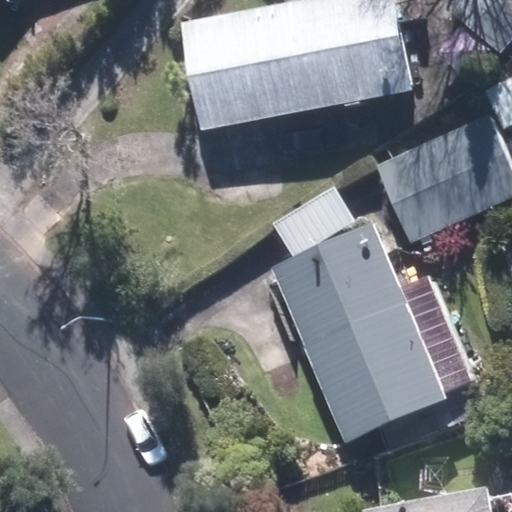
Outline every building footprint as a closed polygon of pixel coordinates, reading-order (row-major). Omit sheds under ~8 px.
[(360,0),(190,31),(209,136),(419,98),(400,0),(360,0)] [(511,0),(444,0),(443,2),(507,61),(511,55),(511,0)] [(382,167),(414,242),(511,200),(511,149),(505,152),(491,120),(382,167)] [(375,227),(276,269),(351,442),(450,399),(375,227)] [(497,511),(493,491),(385,511),(497,511)]
